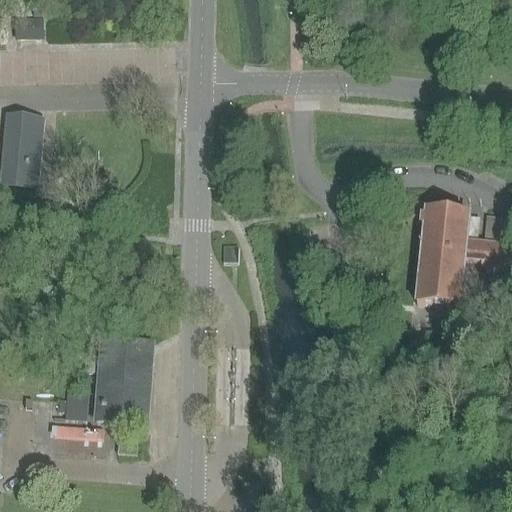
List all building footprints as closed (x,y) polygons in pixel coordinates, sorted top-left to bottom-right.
[(32,4),(32,7),(32,20),(42,20),(41,4),(32,4)] [(16,24),(16,42),(42,42),(42,23),(16,24)] [(9,121),(3,188),(35,191),(41,124),(9,121)] [(469,218),(441,215),(426,214),(426,219),(421,219),(420,228),(425,228),(416,307),(459,312),(464,264),(482,266),(482,272),(511,275),(511,249),(475,246),(478,222),(469,220),(469,218)] [(223,266),(232,267),(237,267),(238,250),(223,250),(223,266)] [(100,377),(98,408),(97,415),(97,426),(146,430),(152,348),(103,344),(102,361),(78,359),(77,375),(100,377)] [(65,422),(65,424),(86,425),(89,396),(67,394),(66,404),(59,404),(58,416),(65,416),(65,422)] [(117,457),(136,459),(137,448),(118,446),(117,457)]
